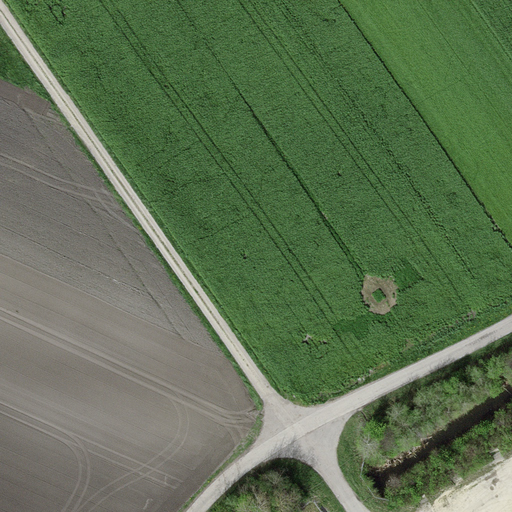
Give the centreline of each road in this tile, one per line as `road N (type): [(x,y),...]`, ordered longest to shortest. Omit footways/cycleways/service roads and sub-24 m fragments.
road 1 (track): [(355,511),(0,17)]
road 2 (track): [(511,323),(293,434),(202,511)]
